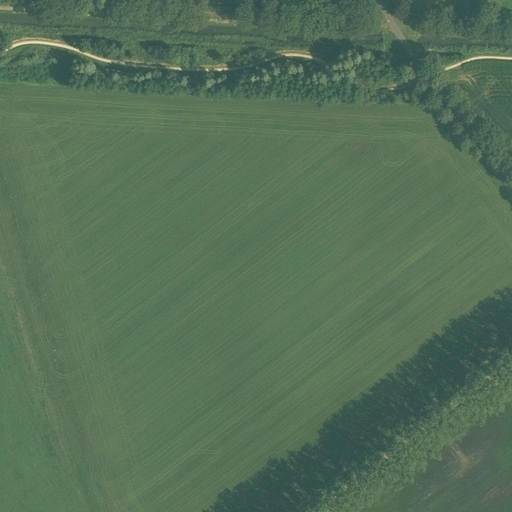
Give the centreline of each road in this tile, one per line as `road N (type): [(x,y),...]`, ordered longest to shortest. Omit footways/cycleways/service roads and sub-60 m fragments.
road 1 (track): [(0,7),(511,35)]
road 2 (unclassified): [(319,511),(511,358)]
road 3 (unclassified): [(511,172),(429,74),(384,0)]
